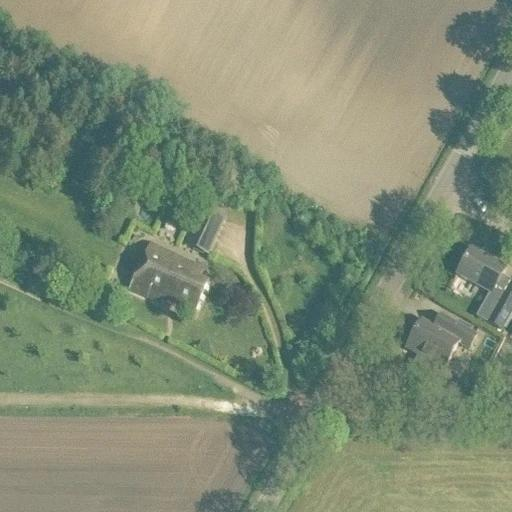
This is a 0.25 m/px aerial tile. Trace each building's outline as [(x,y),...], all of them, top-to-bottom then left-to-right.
[(127,195),(120,207),(129,212),(136,200),(127,195)] [(192,231),(186,246),(205,255),(212,240),(192,231)] [(193,314),(205,286),(197,283),(201,273),(150,250),(130,292),(158,304),(160,300),(193,314)] [(471,251),(455,277),(491,298),(477,322),(499,335),(510,317),(511,313),(511,283),(503,278),(506,271),(471,251)] [(421,324),(405,352),(418,360),(406,381),(423,391),(427,392),(430,392),(434,391),(437,389),(440,386),(446,376),(443,374),(457,347),(468,353),(476,339),(448,323),(441,335),(421,324)] [(484,379),(478,392),(489,398),(496,384),(484,379)]
